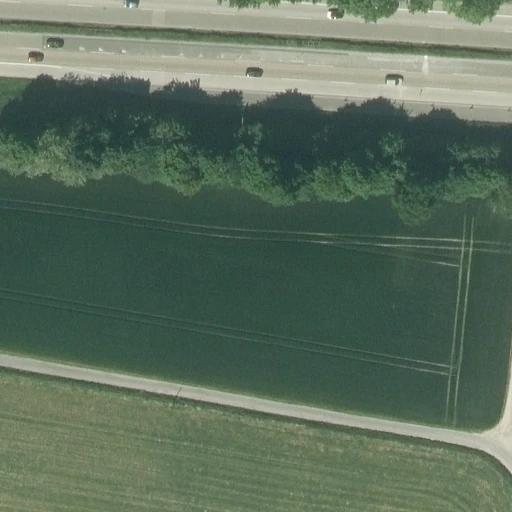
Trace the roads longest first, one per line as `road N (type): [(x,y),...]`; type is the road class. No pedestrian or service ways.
road 1 (unclassified): [(511,462),(505,446),(0,359)]
road 2 (motorway): [(511,41),(0,11)]
road 3 (motorway): [(0,58),(511,87)]
